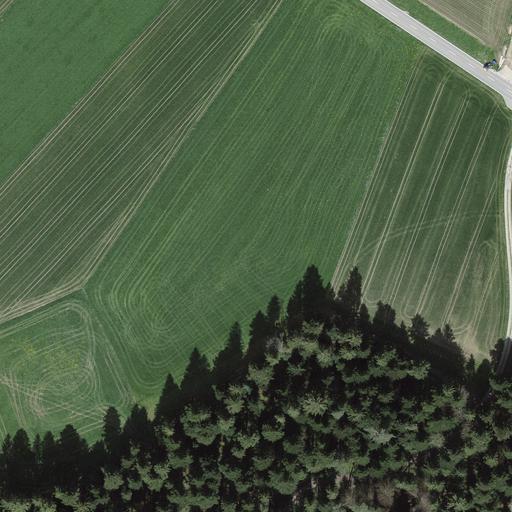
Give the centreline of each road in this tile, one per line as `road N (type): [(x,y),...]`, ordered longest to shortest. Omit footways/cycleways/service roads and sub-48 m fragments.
road 1 (track): [(511,314),(491,394),(459,433),(385,475),(310,481),(284,511)]
road 2 (secondary): [(511,92),(372,0)]
